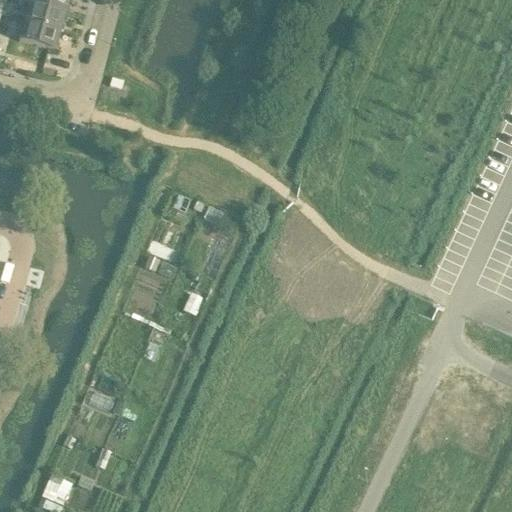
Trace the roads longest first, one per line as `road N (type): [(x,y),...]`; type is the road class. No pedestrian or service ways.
road 1 (track): [(125,511),(256,201),(175,168),(31,511)]
road 2 (track): [(79,115),(181,145),(175,168)]
